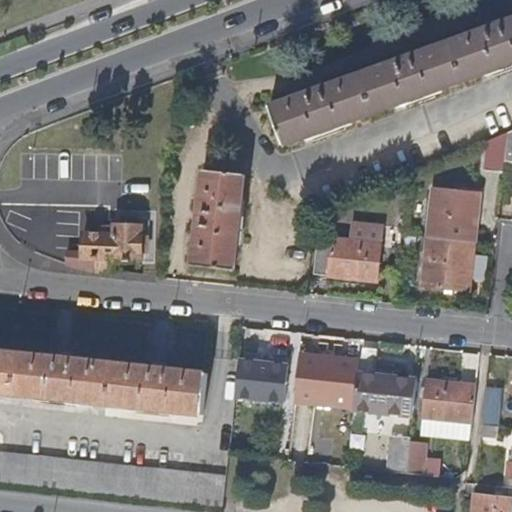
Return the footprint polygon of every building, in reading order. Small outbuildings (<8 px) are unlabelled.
[(511,66),(511,23),(271,110),(285,148),(511,66)] [(484,174),(503,176),(504,166),(507,135),(487,144),(484,174)] [(193,267),(236,272),(245,178),(204,173),(193,267)] [(429,239),(475,244),(480,196),(434,191),(433,201),(430,227),(429,239)] [(421,225),(430,227),(433,201),(424,200),(421,225)] [(121,228),(139,229),(138,217),(122,217),(121,228)] [(343,224),(341,243),(381,247),(383,227),(343,224)] [(66,268),(102,273),(115,273),(116,262),(143,263),(144,229),(139,229),(121,228),(115,227),(114,239),(89,238),(89,255),(68,255),(66,268)] [(415,238),(404,236),(403,247),(415,248),(415,238)] [(425,273),(429,239),(420,238),(416,273),(425,273)] [(469,292),(475,244),(429,239),(425,273),(423,288),(469,292)] [(381,247),(341,243),(320,241),(316,277),(378,284),(383,247),(381,247)] [(0,396),(202,417),(206,375),(160,370),(69,361),(0,353),(0,396)] [(240,361),(236,397),(285,402),(289,366),(240,361)] [(355,410),(359,374),(325,370),(325,363),(309,361),(306,404),(355,410)] [(413,418),(417,380),(359,374),(355,410),(413,418)] [(473,423),(477,387),(428,382),(424,418),(473,423)] [(505,390),(487,388),(483,428),(499,430),(501,430),(505,390)] [(295,428),(292,462),(307,464),(311,429),(295,428)] [(499,430),(483,428),(482,439),(498,441),(499,430)] [(390,436),(386,473),(406,475),(407,464),(410,438),(390,436)] [(0,484),(223,508),(227,477),(0,452),(0,484)] [(407,464),(406,475),(420,476),(420,466),(407,464)] [(511,511),(511,507),(511,502),(476,499),(474,511),(511,511)]
